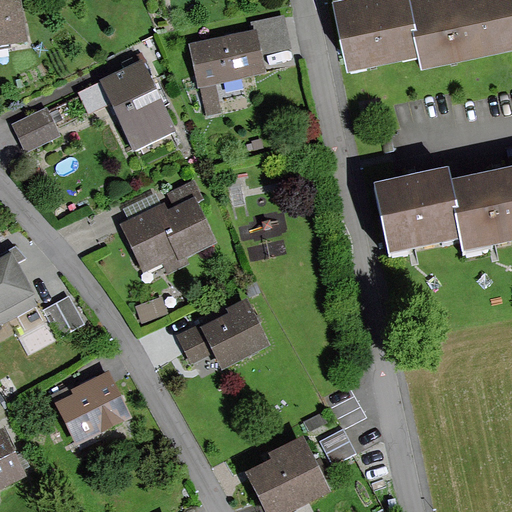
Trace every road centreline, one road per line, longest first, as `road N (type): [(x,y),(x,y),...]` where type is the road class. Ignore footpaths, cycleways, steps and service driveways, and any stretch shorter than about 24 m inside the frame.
road 1 (residential): [(302,0),(413,511)]
road 2 (residential): [(220,511),(107,316),(0,186)]
